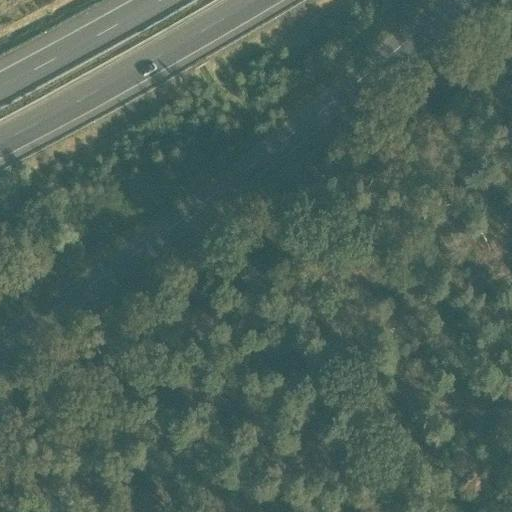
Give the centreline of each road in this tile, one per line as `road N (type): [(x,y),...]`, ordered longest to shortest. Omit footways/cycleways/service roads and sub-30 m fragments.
road 1 (tertiary): [(0,344),(203,209),(459,0)]
road 2 (motorway): [(0,145),(262,0)]
road 3 (motorway): [(167,0),(0,90)]
